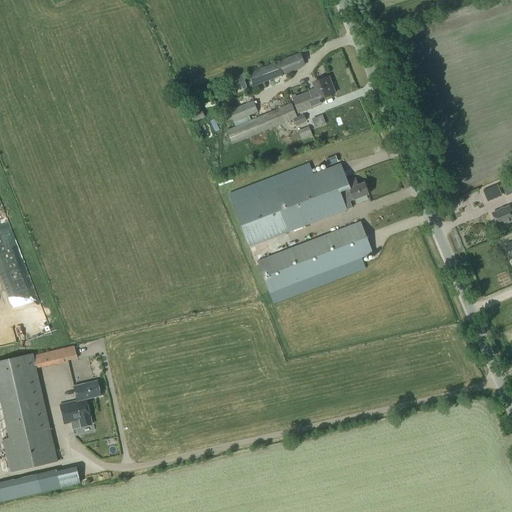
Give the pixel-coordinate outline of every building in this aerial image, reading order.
[(299,54),(248,73),(253,86),(281,75),(282,80),(287,78),(286,76),(300,70),(299,68),(304,66),(299,54)] [(335,94),(328,77),(312,84),(313,87),(310,88),(311,91),(308,92),(309,93),(311,98),(317,96),(318,100),(319,100),(335,94)] [(237,78),(221,84),(225,95),(241,89),(237,78)] [(321,105),(319,100),(318,100),(317,96),(311,98),(309,93),(295,98),(295,95),(290,97),(297,114),(321,105)] [(251,100),(227,110),(231,121),(247,114),(255,111),(251,100)] [(290,105),(250,122),(234,129),(225,132),(231,147),(296,119),(290,105)] [(201,108),(189,112),(193,122),(205,118),(201,108)] [(247,114),(231,121),(234,129),(250,122),(247,114)] [(304,117),(294,121),(296,126),(306,123),(304,117)] [(308,128),(298,133),(301,142),(312,138),(308,128)] [(327,166),(337,162),(334,156),(324,160),(327,166)] [(233,206),(312,175),(308,163),(228,195),(233,206)] [(348,189),(311,203),(318,221),(351,209),(348,198),(350,197),(352,201),(367,195),(363,183),(356,186),(354,179),(345,183),(348,189)] [(511,217),(508,207),(491,214),(497,228),(511,221),(511,217)] [(360,223),(257,263),(270,295),(361,259),(372,255),(360,223)] [(266,244),(273,242),(272,236),(264,238),(266,244)] [(365,269),(361,259),(270,295),(273,305),(365,269)] [(0,433),(9,473),(57,462),(35,368),(41,366),(41,368),(79,359),(76,346),(36,356),(35,354),(0,362),(0,433)] [(77,401),(59,406),(64,425),(79,421),(80,425),(91,423),(85,400),(100,396),(99,393),(100,392),(99,388),(98,388),(97,384),(88,387),(87,384),(73,387),(77,401)] [(80,486),(78,475),(76,468),(56,473),(60,490),(80,486)] [(56,470),(0,482),(0,503),(60,490),(56,470)]
